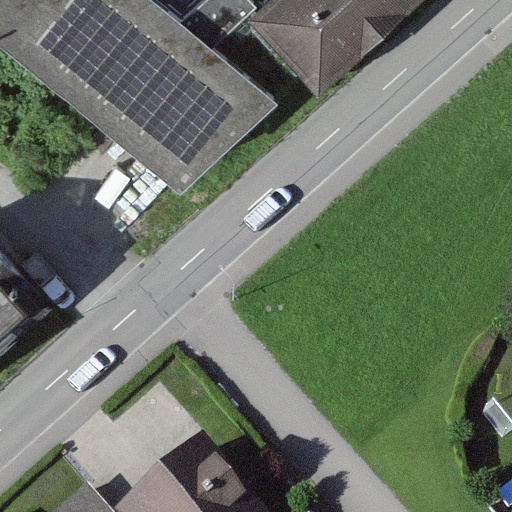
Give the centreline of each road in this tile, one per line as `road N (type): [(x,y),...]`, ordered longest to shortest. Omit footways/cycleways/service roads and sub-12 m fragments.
road 1 (tertiary): [(169,280),(488,0)]
road 2 (residential): [(169,280),(365,511)]
road 3 (tertiary): [(0,431),(144,302)]
road 4 (residential): [(144,302),(0,186)]
